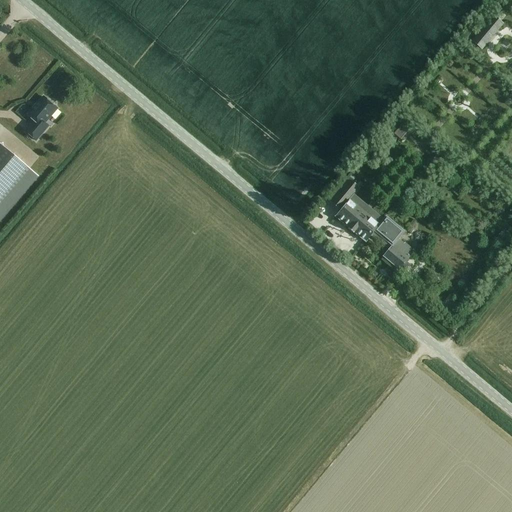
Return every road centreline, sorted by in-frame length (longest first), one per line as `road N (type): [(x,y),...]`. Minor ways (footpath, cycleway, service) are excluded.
road 1 (tertiary): [(511,412),(21,0)]
road 2 (track): [(427,343),(286,511)]
